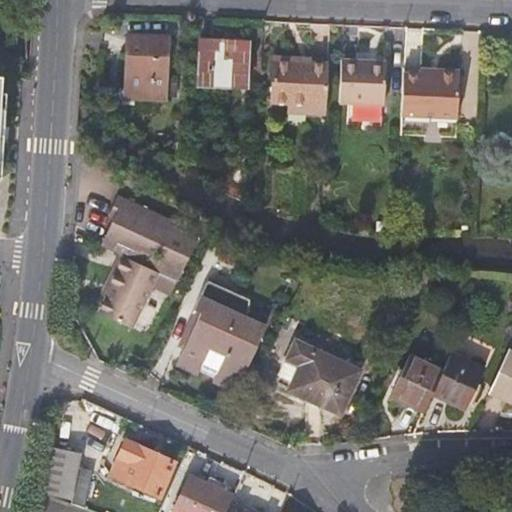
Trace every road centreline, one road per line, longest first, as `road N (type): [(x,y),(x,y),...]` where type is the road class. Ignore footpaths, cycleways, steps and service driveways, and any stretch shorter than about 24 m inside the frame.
road 1 (unclassified): [(31,356),(58,0)]
road 2 (residential): [(511,17),(190,0)]
road 3 (residential): [(318,473),(31,356)]
road 4 (residential): [(511,463),(468,459),(318,473)]
road 5 (residential): [(3,511),(31,356)]
